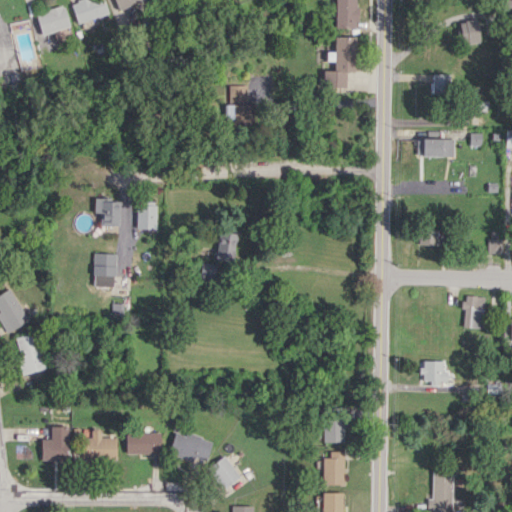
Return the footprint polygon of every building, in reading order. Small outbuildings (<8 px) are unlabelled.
[(104,0),(96,0),(87,2),(86,0),(76,0),(71,1),(75,22),(107,15),(104,0)] [(144,0),(113,0),(118,12),(144,0)] [(355,0),(334,0),(334,27),(356,28),(355,0)] [(41,35),(69,26),(62,4),(33,13),(41,35)] [(456,22),(461,44),(479,40),(475,18),(456,22)] [(345,87),(345,71),(354,72),(354,36),(333,36),(333,51),(326,51),(326,61),(334,61),(334,71),(322,70),(322,87),(345,87)] [(447,74),(430,73),(429,95),(447,95),(447,74)] [(250,103),(247,103),(247,85),(226,85),(226,118),(232,118),(232,127),(249,127),(250,103)] [(480,145),(480,132),(468,132),(468,145),(480,145)] [(452,139),(415,138),(415,155),(452,156),(452,139)] [(118,199),(93,198),(92,213),(98,213),(98,225),(117,226),(118,199)] [(154,229),(154,202),(134,202),(134,228),(154,229)] [(418,245),(443,245),(443,230),(418,229),(418,245)] [(213,259),(231,261),(235,233),(216,231),(213,259)] [(486,253),(502,253),(502,238),(486,238),(486,253)] [(114,275),(114,253),(91,252),(91,275),(114,275)] [(197,281),(211,283),(215,264),(200,261),(197,281)] [(0,323),(5,333),(27,320),(9,288),(0,292),(0,323)] [(461,327),(482,328),(483,296),(462,295),(461,327)] [(21,374),(43,369),(35,332),(13,337),(21,374)] [(419,380),(429,380),(429,385),(444,386),(445,370),(441,370),(441,361),(420,360),(419,380)] [(343,442),(343,418),(322,417),(322,441),(343,442)] [(38,439),(39,460),(67,459),(66,426),(47,426),(48,439),(38,439)] [(114,458),(114,436),(98,437),(98,428),(81,428),(82,458),(114,458)] [(159,432),(124,432),(124,453),(158,454),(159,432)] [(205,463),(211,439),(184,433),(184,435),(173,432),(167,454),(205,463)] [(342,484),(343,453),(322,452),(321,483),(342,484)] [(238,476),(222,455),(206,468),(222,489),(238,476)] [(451,468),(431,469),(432,500),(426,500),(426,511),(438,511),(452,511),(451,468)] [(341,511),(342,492),(321,492),(320,511),(341,511)]
